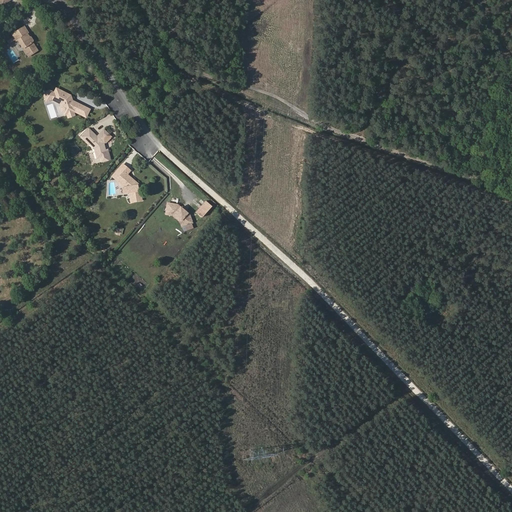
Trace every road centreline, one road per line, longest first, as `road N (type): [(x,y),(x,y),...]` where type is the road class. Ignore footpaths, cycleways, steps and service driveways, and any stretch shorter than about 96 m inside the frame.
road 1 (track): [(511,487),(309,278),(151,139)]
road 2 (residential): [(151,139),(60,0)]
